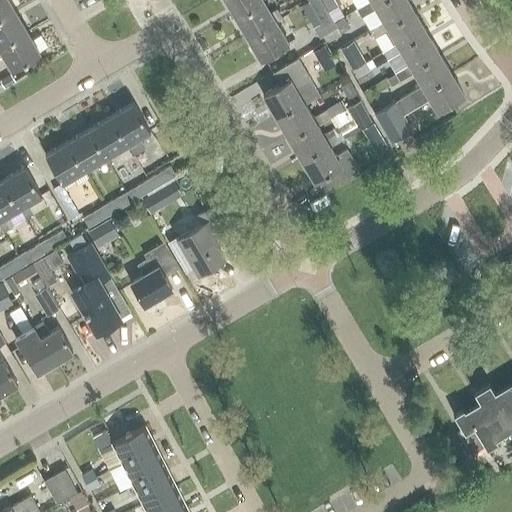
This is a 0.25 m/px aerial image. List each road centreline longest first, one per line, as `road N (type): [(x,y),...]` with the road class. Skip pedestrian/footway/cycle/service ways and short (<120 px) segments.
road 1 (unclassified): [(87,76),(151,35),(178,48),(306,274)]
road 2 (unclassified): [(306,274),(452,179),(511,108)]
road 3 (unclassified): [(0,453),(167,352)]
road 4 (residential): [(253,511),(167,352)]
road 5 (residential): [(372,389),(423,464),(421,479),(372,511)]
road 6 (unclassified): [(372,389),(511,305)]
road 7 (unclassified): [(167,352),(306,274)]
road 8 (unclassified): [(306,274),(372,389)]
